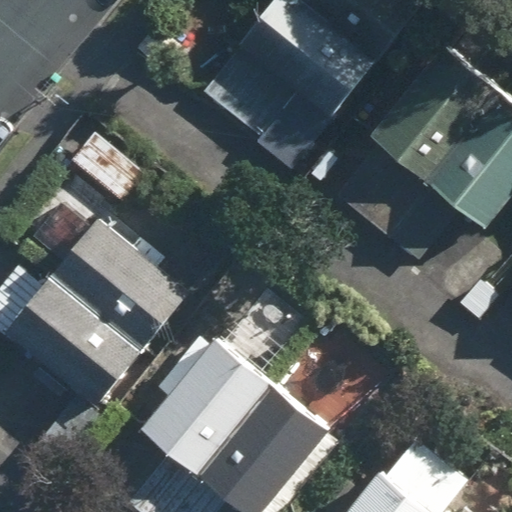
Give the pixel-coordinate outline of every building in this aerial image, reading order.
[(324,125),(424,4),(419,0),(274,0),(198,93),(258,142),(293,100),(324,125)] [(502,93),(444,44),(363,140),(420,188),(502,93)] [(454,217),(478,237),(511,196),(511,101),(502,93),(420,188),(380,236),(413,265),(454,217)] [(91,130),(68,158),(123,205),(147,178),(91,130)] [(61,195),(29,237),(56,258),(46,272),(152,351),(194,294),(61,195)] [(511,279),(511,254),(498,242),(452,294),(478,318),(511,279)] [(143,355),(42,276),(37,282),(13,263),(0,280),(0,334),(98,412),(143,355)] [(186,475),(265,381),(203,328),(124,422),(186,475)] [(265,381),(186,475),(230,511),(253,511),(323,429),(265,381)] [(438,511),(453,495),(465,479),(408,434),(380,470),(375,466),(338,511),(438,511)] [(474,511),(453,495),(438,511),(474,511)]
